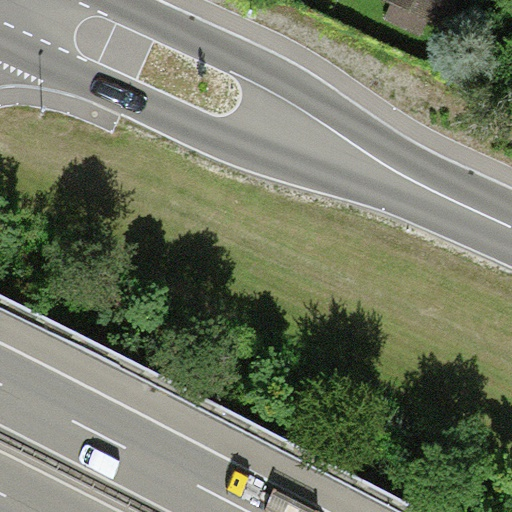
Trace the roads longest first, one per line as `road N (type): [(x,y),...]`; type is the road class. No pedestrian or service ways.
road 1 (primary): [(19,0),(511,225)]
road 2 (motorway): [(249,511),(0,382)]
